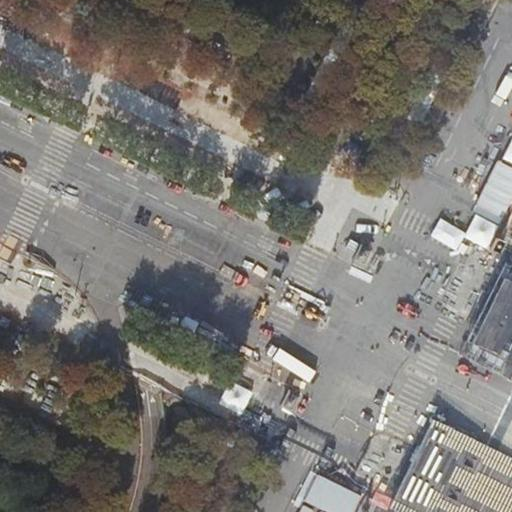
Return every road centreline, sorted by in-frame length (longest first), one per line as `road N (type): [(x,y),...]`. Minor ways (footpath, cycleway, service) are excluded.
road 1 (primary): [(369,349),(62,200)]
road 2 (primary): [(511,49),(369,349)]
road 3 (primary): [(62,200),(118,356),(128,433),(117,511)]
road 4 (primary): [(369,349),(405,408),(511,457)]
road 5 (primary): [(369,349),(288,511)]
road 6 (primary): [(511,381),(436,344),(369,349)]
